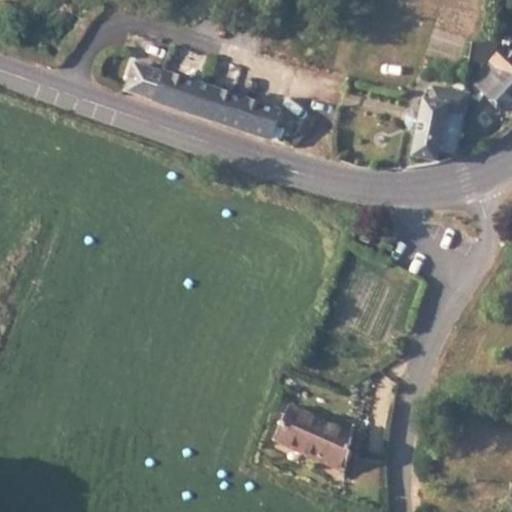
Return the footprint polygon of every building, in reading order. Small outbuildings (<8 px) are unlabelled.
[(511,0),(507,0),(502,23),(511,25),(511,0)] [(494,105),(511,84),(511,53),(490,34),(475,51),(460,68),(457,72),(494,105)] [(450,37),(450,77),(460,68),(475,51),(450,37)] [(114,42),(106,67),(112,70),(255,117),(264,89),(149,52),(149,54),(114,42)] [(426,145),(437,148),(450,77),(417,72),(415,86),(410,86),(406,105),(402,102),(394,104),(389,108),(389,115),(396,122),(405,124),(401,152),(423,156),(426,145)] [(349,436),(294,407),(279,435),(334,464),(349,436)] [(371,461),(351,463),(354,488),(374,485),(371,461)]
